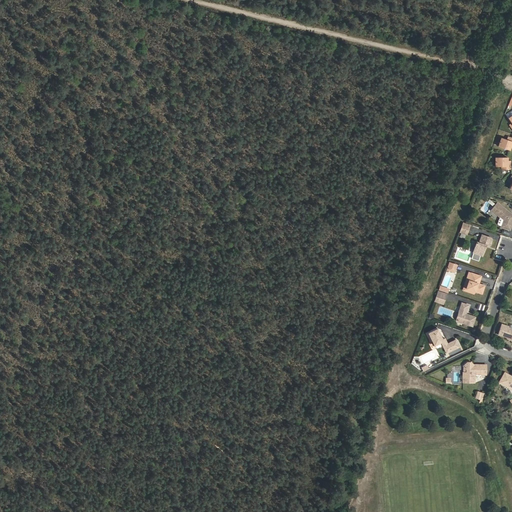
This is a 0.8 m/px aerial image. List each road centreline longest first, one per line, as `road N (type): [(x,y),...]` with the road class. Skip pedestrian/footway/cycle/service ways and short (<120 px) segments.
road 1 (track): [(511,78),(187,0)]
road 2 (track): [(398,360),(406,320),(506,76)]
road 3 (residential): [(509,252),(485,341),(511,354)]
